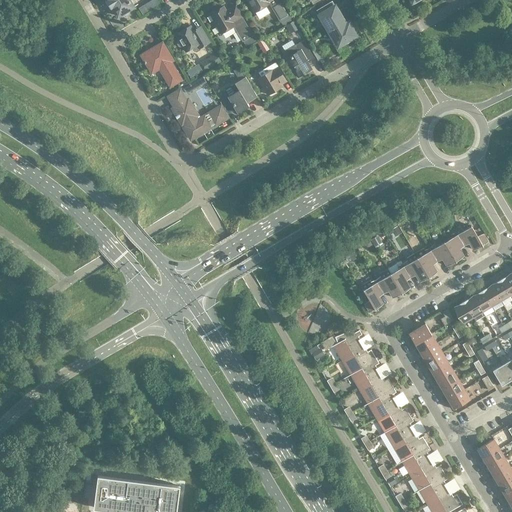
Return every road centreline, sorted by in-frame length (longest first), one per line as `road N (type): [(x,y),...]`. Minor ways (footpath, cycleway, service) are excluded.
road 1 (residential): [(109,43),(182,166),(397,40)]
road 2 (secondary): [(423,135),(179,280)]
road 3 (secondary): [(192,301),(433,158)]
road 4 (residential): [(453,440),(389,326),(511,249)]
road 5 (secondary): [(322,511),(192,301)]
road 6 (secondary): [(179,280),(66,168),(0,123)]
road 7 (secondary): [(163,317),(286,511)]
road 8 (secondary): [(0,157),(91,227),(150,297)]
road 9 (unclassified): [(0,432),(28,402),(163,317)]
road 10 (unclassified): [(150,297),(47,361),(0,402)]
